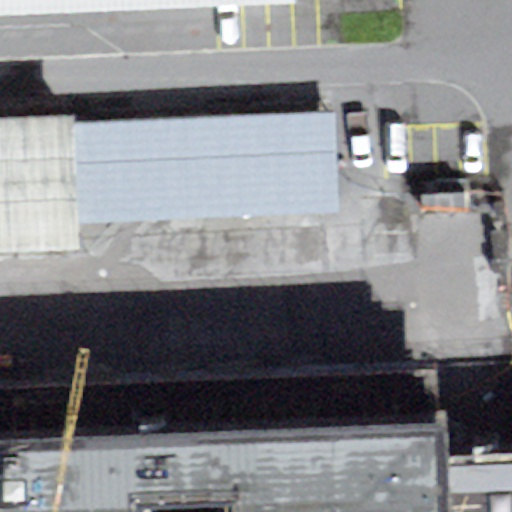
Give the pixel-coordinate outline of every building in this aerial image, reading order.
[(0,243),(81,239),(80,224),(75,119),(74,104),(0,107),(0,243)] [(334,106),(75,119),(80,224),(339,211),(334,106)] [(427,215),(470,215),(470,184),(427,184),(427,215)] [(439,484),(491,482),(480,230),(428,232),(439,484)] [(387,486),(428,484),(418,232),(377,234),(387,486)]
